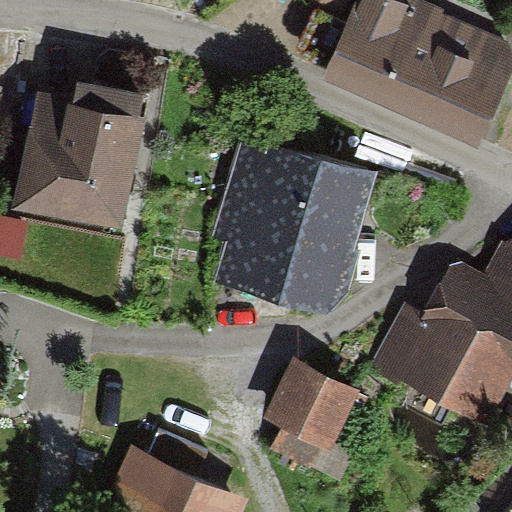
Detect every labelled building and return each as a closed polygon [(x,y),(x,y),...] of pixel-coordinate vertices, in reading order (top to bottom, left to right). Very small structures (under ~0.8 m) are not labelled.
[(323,65),(479,137),(511,66),(511,40),(510,36),(431,0),(318,0),(344,12),(343,13),(320,2),(302,42),(328,54),(323,65)] [(70,101),(35,95),(13,207),(123,228),(145,115),(138,114),(142,91),(74,78),(70,101)] [(261,147),(237,140),(209,242),(227,246),(216,284),(327,315),(349,294),(361,251),(355,249),(376,176),(264,140),(261,147)] [(408,299),(366,369),(402,388),(406,381),(491,426),(511,386),(511,242),(511,243),(506,241),(486,273),(467,261),(448,267),(424,307),(408,299)] [(364,376),(295,345),(266,408),(286,417),(272,447),(343,479),(358,445),(337,436),(364,376)] [(133,439),(102,511),(240,511),(251,489),(195,466),(202,448),(161,430),(153,447),(133,439)] [(511,511),(511,501),(503,511),(511,511)]
